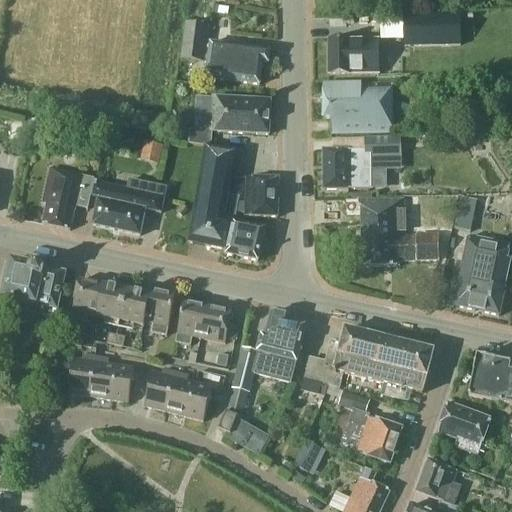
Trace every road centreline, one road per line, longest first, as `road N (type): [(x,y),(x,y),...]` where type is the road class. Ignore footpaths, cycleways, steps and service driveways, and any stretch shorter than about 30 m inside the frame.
road 1 (tertiary): [(294,297),(0,234)]
road 2 (unclassified): [(294,297),(294,0)]
road 3 (residential): [(308,511),(200,444),(124,422),(67,419)]
road 4 (residential): [(393,511),(457,333)]
road 5 (tertiary): [(457,333),(294,297)]
